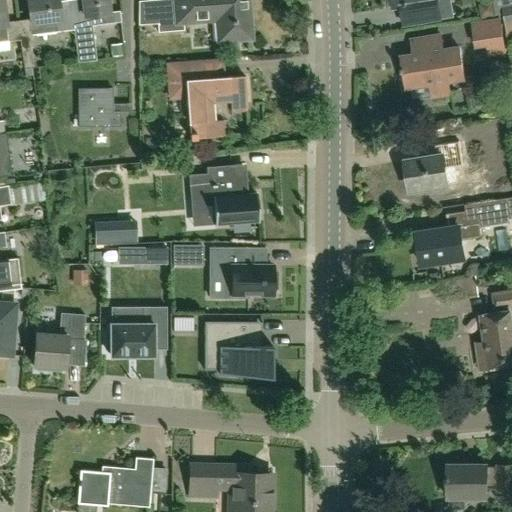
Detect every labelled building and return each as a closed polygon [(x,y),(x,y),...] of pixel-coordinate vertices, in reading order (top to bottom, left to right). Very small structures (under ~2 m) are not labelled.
[(20,40),(18,22),(6,23),(2,0),(0,0),(0,42),(7,41),(20,40)] [(71,10),(59,12),(57,0),(27,0),(30,20),(18,22),(20,40),(23,70),(35,68),(33,48),(32,36),(74,31),(71,10)] [(107,0),(82,0),(83,9),(71,10),(74,31),(77,63),(95,61),(90,17),(109,15),(107,0)] [(248,21),(251,21),(249,0),(175,0),(176,3),(155,5),(159,33),(185,31),(185,22),(219,19),(221,41),(249,39),(248,21)] [(449,0),(390,0),(392,7),(397,7),(400,25),(452,17),(449,0)] [(500,6),(506,6),(505,0),(492,0),(494,7),(495,7),(496,15),(502,15),(500,7),(500,6)] [(511,4),(506,6),(500,6),(500,7),(502,15),(504,14),(508,34),(511,32),(511,4)] [(488,54),(504,52),(499,19),(471,24),(475,46),(487,44),(488,54)] [(429,84),(431,97),(450,94),(448,81),(464,79),(459,48),(443,51),(440,36),(411,41),(412,49),(417,48),(418,55),(401,57),(405,88),(429,84)] [(223,63),(199,65),(169,67),(171,94),(186,93),(189,140),(221,138),(220,122),(208,123),(207,100),(229,98),(230,110),(246,109),(244,76),(224,78),(223,63)] [(121,127),(121,112),(113,112),(113,89),(78,89),(78,128),(121,127)] [(456,142),(437,145),(435,145),(436,156),(405,161),(408,183),(411,183),(412,191),(447,185),(445,168),(463,166),(459,141),(456,142)] [(188,175),(190,200),(212,198),(214,225),(259,221),(257,193),(247,194),(241,195),(240,178),(235,178),(233,165),(206,167),(206,173),(188,175)] [(0,219),(1,219),(0,213),(0,205),(10,204),(8,187),(0,187),(0,219)] [(17,204),(40,205),(40,188),(17,188),(17,204)] [(506,198),(482,202),(485,219),(489,218),(489,216),(508,213),(506,198)] [(481,237),(480,227),(478,209),(446,213),(448,228),(416,232),(421,264),(464,258),(462,240),(481,237)] [(119,240),(118,224),(95,225),(95,241),(119,240)] [(5,232),(0,232),(0,291),(22,289),(19,258),(0,260),(0,247),(7,247),(5,232)] [(174,246),(173,264),(202,264),(202,246),(174,246)] [(133,247),(134,263),(162,263),(162,247),(133,247)] [(223,276),(223,298),(248,298),(248,294),(273,294),(273,289),(277,290),(277,275),(277,272),(273,272),(273,267),(244,267),(244,249),(210,249),(210,276),(223,276)] [(479,274),(442,281),(445,302),(483,296),(479,274)] [(511,291),(494,294),(496,313),(481,315),(486,350),(477,351),(480,370),(505,366),(508,384),(511,383),(511,291)] [(0,304),(0,355),(12,357),(16,306),(0,304)] [(167,307),(142,307),(142,323),(111,323),(111,335),(107,335),(107,351),(111,351),(111,355),(154,355),(154,345),(167,345),(167,307)] [(84,341),(85,316),(61,314),(59,336),(36,335),(34,367),(37,367),(36,371),(51,372),(52,368),(66,369),(68,340),(84,341)] [(204,347),(219,347),(219,374),(272,378),(273,346),(254,346),(254,322),(204,322),(204,347)] [(150,508),(152,492),(154,460),(137,458),(136,470),(111,468),(110,473),(81,471),(78,504),(108,507),(109,505),(150,508)] [(465,510),(465,498),(486,497),(486,484),(496,484),(496,490),(511,489),(511,465),(496,465),(496,467),(486,467),(486,465),(446,466),(446,498),(448,498),(449,510),(465,510)] [(271,511),(272,479),(258,479),(258,475),(246,475),(246,468),(190,467),(190,496),(217,497),(217,490),(233,490),(233,511),(271,511)]
